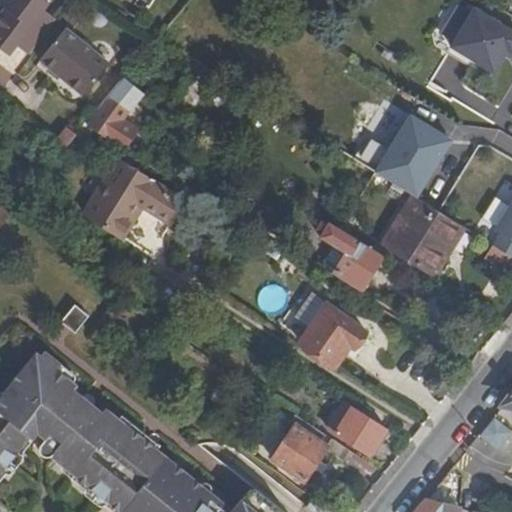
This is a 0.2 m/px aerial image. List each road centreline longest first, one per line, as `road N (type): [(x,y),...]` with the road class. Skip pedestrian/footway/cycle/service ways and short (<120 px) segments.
road 1 (residential): [(383,511),(511,351)]
road 2 (unknown): [(225,452),(331,511)]
